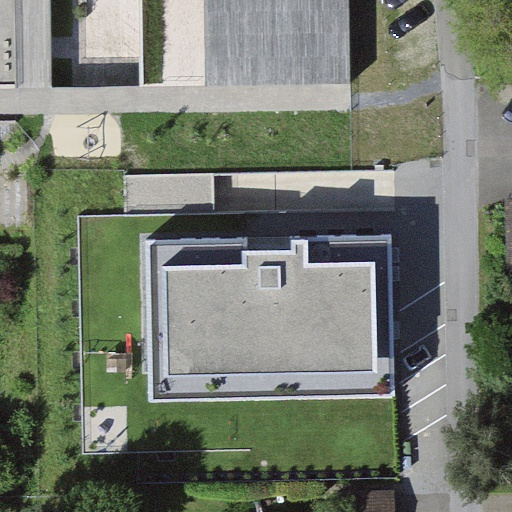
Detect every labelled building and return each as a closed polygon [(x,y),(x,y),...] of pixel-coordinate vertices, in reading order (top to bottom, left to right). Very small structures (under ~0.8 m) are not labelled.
[(205,0),(208,89),(353,86),(350,0),(205,0)] [(214,175),(154,179),(156,211),(217,207),(214,175)] [(511,205),(481,208),(488,307),(511,305),(511,205)] [(146,240),(149,403),(396,398),(393,236),(146,240)] [(339,511),(396,511),(396,491),(339,492),(339,511)]
